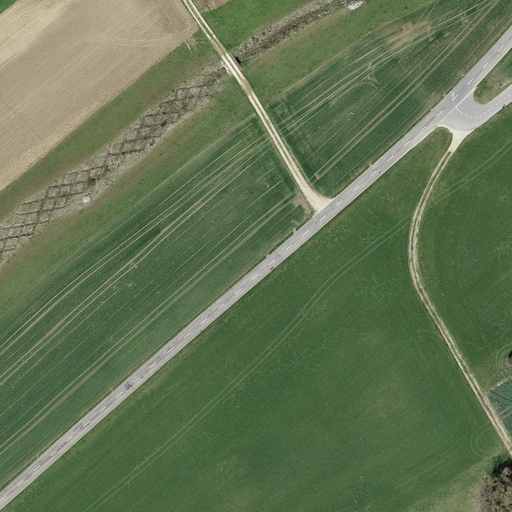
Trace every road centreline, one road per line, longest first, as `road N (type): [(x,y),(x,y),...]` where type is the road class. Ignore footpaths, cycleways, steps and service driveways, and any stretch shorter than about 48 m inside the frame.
road 1 (tertiary): [(451,101),(0,501)]
road 2 (track): [(471,117),(413,222),(413,256),(428,301),(511,448)]
road 3 (track): [(184,0),(326,216)]
